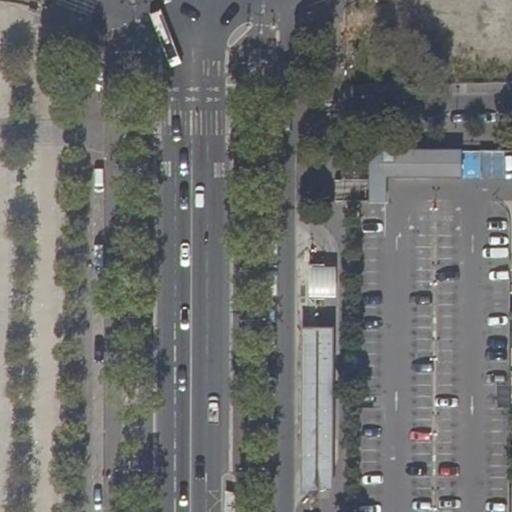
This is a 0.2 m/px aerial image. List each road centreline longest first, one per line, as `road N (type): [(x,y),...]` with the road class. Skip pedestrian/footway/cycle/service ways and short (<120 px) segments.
road 1 (primary): [(192,511),(193,16)]
road 2 (residential): [(285,511),(284,108)]
road 3 (residential): [(284,108),(511,102)]
